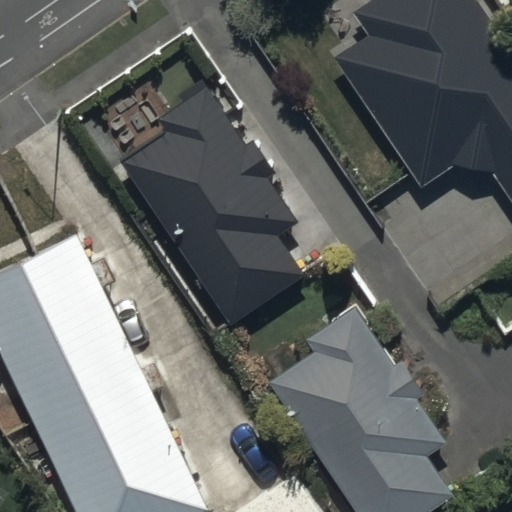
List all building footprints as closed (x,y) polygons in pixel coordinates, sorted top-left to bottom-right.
[(511,195),(511,48),(479,0),(376,0),(357,13),(372,36),(337,59),(421,185),(455,162),(497,173),(511,195)] [(171,132),(125,160),(234,325),(309,275),(282,234),(302,221),(274,179),(280,175),(257,139),(249,145),(209,84),(161,116),(171,132)] [(80,237),(0,273),(0,343),(80,511),(211,511),(155,393),(168,387),(156,362),(143,369),(104,287),(118,280),(108,258),(93,265),(80,237)] [(275,384),(359,511),(433,511),(458,496),(432,457),(452,444),(423,400),(431,394),(407,358),(397,365),(360,308),(311,340),(320,354),(275,384)] [(246,511),(323,511),(300,477),(246,511)]
